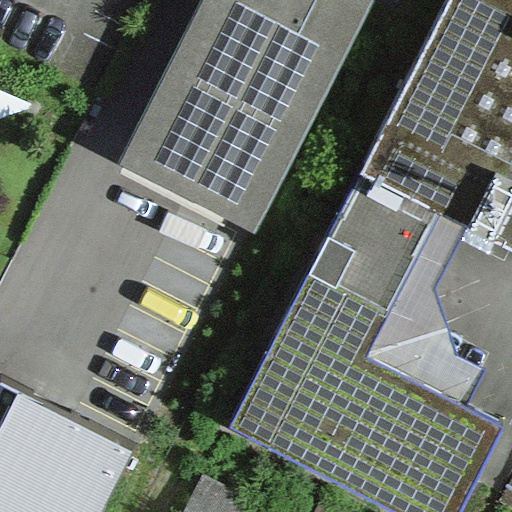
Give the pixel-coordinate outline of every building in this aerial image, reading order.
[(188,0),(107,169),(242,234),(355,0),(188,0)] [(384,511),(456,511),(503,421),(359,346),(428,214),(503,252),(511,234),(511,0),(437,0),(216,424),(384,511)] [(172,209),(117,314),(185,350),(241,245),(172,209)] [(0,429),(0,511),(94,511),(109,484),(0,429)] [(286,511),(197,465),(172,511),(286,511)]
